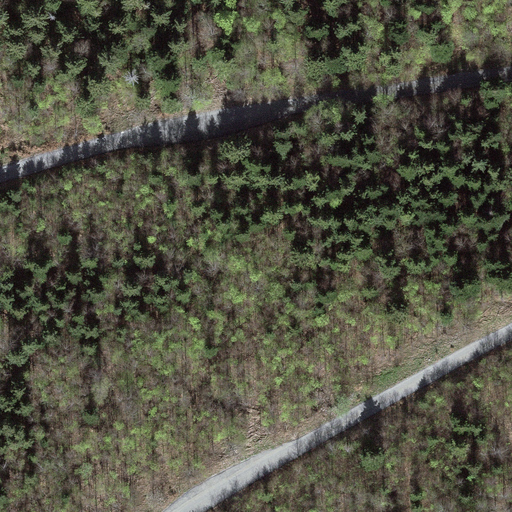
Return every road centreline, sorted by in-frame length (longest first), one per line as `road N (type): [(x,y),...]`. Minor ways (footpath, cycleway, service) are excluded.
road 1 (unclassified): [(0,174),(158,126),(511,68)]
road 2 (unclassified): [(511,333),(232,481),(192,511)]
